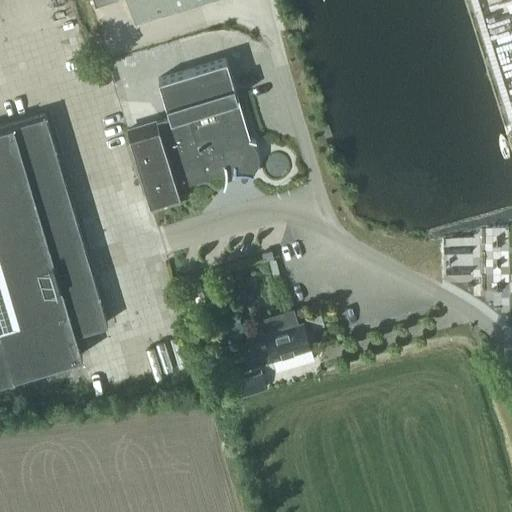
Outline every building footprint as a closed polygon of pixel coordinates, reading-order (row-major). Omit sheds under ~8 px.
[(129,0),(135,18),(193,0),(129,0)] [(253,173),(255,170),(257,167),(259,163),(260,160),(260,156),(259,152),(258,148),(257,145),(254,142),(255,140),(256,140),(256,139),(250,137),(226,57),(158,78),(170,116),(128,129),(151,206),(180,197),(176,184),(225,170),(225,177),(223,185),(224,185),(226,179),(227,172),(234,171),(234,173),(244,172),(253,174),(253,173)] [(0,378),(82,354),(75,331),(107,322),(45,112),(0,125),(0,378)] [(263,251),(265,259),(273,256),(271,249),(263,251)] [(230,282),(243,278),(240,266),(227,269),(230,282)] [(206,303),(231,295),(223,270),(175,286),(182,309),(206,301),(206,303)] [(264,334),(241,341),(248,366),(272,359),(296,351),(295,349),(311,345),(303,322),(264,334)] [(266,386),(262,372),(231,382),(235,396),(266,386)]
